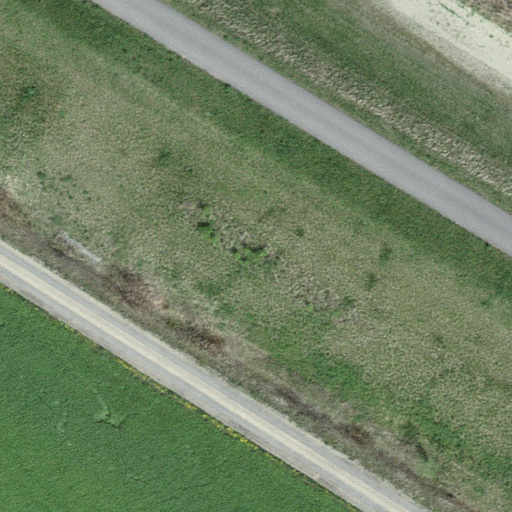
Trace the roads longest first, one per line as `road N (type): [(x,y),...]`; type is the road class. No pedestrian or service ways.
road 1 (track): [(0,254),(407,511)]
road 2 (unclassified): [(511,237),(126,0)]
